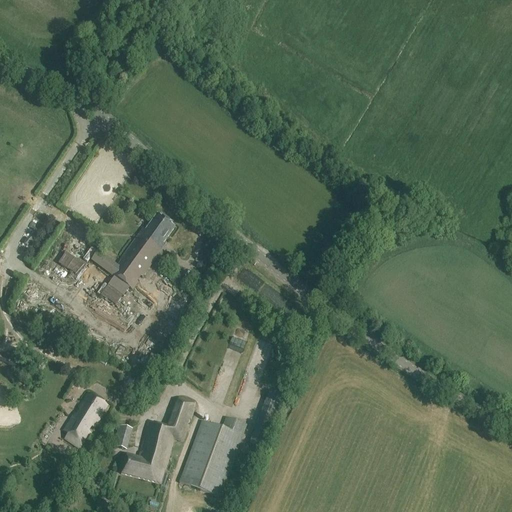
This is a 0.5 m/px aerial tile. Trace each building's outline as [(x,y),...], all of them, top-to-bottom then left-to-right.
[(142,278),(161,251),(158,249),(174,228),(156,215),(145,231),(142,229),(119,261),(120,261),(117,266),(97,252),(90,261),(110,276),(111,275),(132,291),(138,283),(136,281),(140,276),(142,278)] [(61,262),(68,250),(63,246),(55,259),(61,262)] [(176,270),(171,278),(183,287),(188,280),(176,270)] [(83,287),(89,295),(103,283),(97,275),(83,287)] [(105,298),(111,286),(105,283),(98,295),(105,298)] [(129,299),(139,304),(142,299),(131,294),(129,299)] [(62,307),(65,302),(57,298),(55,304),(62,307)] [(144,317),(134,334),(142,338),(152,322),(144,317)] [(245,352),(251,330),(237,326),(231,348),(245,352)] [(153,340),(158,343),(163,335),(158,332),(153,340)] [(250,445),(264,450),(283,397),(269,392),(250,445)] [(64,440),(81,450),(91,433),(88,432),(91,426),(94,428),(100,418),(100,417),(107,405),(88,394),(81,406),(80,406),(78,410),(81,412),(78,418),(74,416),(64,433),(67,435),(64,440)] [(168,428),(149,423),(139,459),(126,455),(121,475),(160,484),(163,470),(165,469),(174,438),(182,441),(194,408),(193,408),(195,402),(179,397),(168,428)] [(202,422),(179,483),(219,498),(246,426),(226,418),(222,430),(202,422)] [(125,450),(126,444),(115,441),(113,447),(125,450)] [(89,487),(94,478),(89,476),(85,485),(89,487)]
